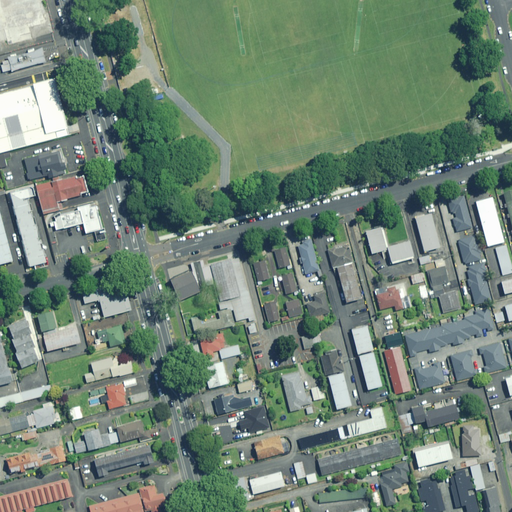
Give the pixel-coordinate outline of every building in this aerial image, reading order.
[(47,24),(40,0),(0,0),(0,42),(6,41),(8,46),(32,40),(29,28),(47,24)] [(139,34),(131,3),(117,7),(125,38),(139,34)] [(10,60),(3,61),(4,64),(2,65),(4,72),(12,70),(13,71),(22,68),(39,63),(48,61),(44,47),(36,50),(17,56),(9,56),(10,60)] [(36,83),(0,92),(0,149),(71,132),(56,76),(36,81),(36,83)] [(58,147),(34,153),(40,175),(63,170),(58,147)] [(80,173),(37,184),(41,200),(84,190),(80,173)] [(6,189),(26,265),(43,260),(23,185),(6,189)] [(511,191),(503,193),(511,228),(511,191)] [(472,228),(464,197),(450,200),(455,218),(453,219),(456,233),(472,228)] [(503,243),(492,198),(476,202),(487,247),(503,243)] [(97,205),(62,214),(57,217),(58,220),(55,221),(57,229),(64,227),(65,228),(84,222),(87,232),(103,227),(97,205)] [(433,214),(418,218),(427,251),(442,247),(433,214)] [(0,227),(0,259),(8,257),(0,227)] [(386,251),(380,228),(366,232),(372,255),(386,251)] [(476,241),(474,236),(458,241),(464,265),(476,262),(480,261),(478,253),(481,252),(478,241),(476,241)] [(312,241),(299,245),(306,274),(319,270),(312,241)] [(391,263),(393,262),(394,264),(413,259),(413,257),(409,243),(387,249),(391,263)] [(350,245),(333,250),(347,303),(364,298),(350,245)] [(511,267),(507,247),(495,250),(503,276),(511,273),(511,267)] [(286,249),(276,252),(280,268),(290,265),(286,249)] [(431,263),(429,256),(419,259),(421,266),(431,263)] [(191,271),(171,278),(183,317),(246,297),(234,257),(206,266),(205,263),(193,266),(191,271)] [(264,262),(254,264),(258,281),(268,279),(264,262)] [(484,263),(468,267),(469,271),(466,272),(467,275),(475,306),(491,301),(487,284),(485,284),(483,277),(487,276),(484,263)] [(449,284),(444,267),(427,271),(435,298),(439,297),(443,313),(459,308),(455,292),(444,295),(442,285),(449,284)] [(292,274),(284,276),(288,292),(296,291),(292,274)] [(424,282),(422,274),(410,277),(413,285),(424,282)] [(511,293),(511,279),(501,283),(505,295),(511,293)] [(124,282),(81,292),(83,303),(97,299),(101,318),(131,311),(124,282)] [(401,298),(407,297),(404,285),(387,289),(388,293),(376,296),(380,310),(394,307),(395,311),(404,309),(401,298)] [(327,297),(307,302),(311,318),(331,312),(327,297)] [(298,300),(286,304),(290,318),(302,314),(298,300)] [(275,302),(266,304),(270,321),(279,319),(275,302)] [(49,308),(34,312),(39,327),(53,324),(49,308)] [(464,317),(465,319),(452,323),(452,322),(440,325),(440,327),(405,336),(410,358),(417,356),(416,353),(429,350),(430,353),(441,350),(440,347),(453,344),(453,346),(464,343),(464,340),(471,339),(470,336),(475,335),(476,338),(483,336),(481,330),(487,329),(487,332),(496,330),(494,324),(493,324),(489,308),(473,312),(474,314),(464,317)] [(503,312),(494,315),(496,324),(505,322),(503,312)] [(22,315),(6,319),(18,363),(34,359),(22,315)] [(255,325),(247,326),(249,335),(257,333),(255,325)] [(368,325),(353,329),(360,354),(374,349),(368,325)] [(108,343),(114,341),(116,349),(129,345),(124,326),(111,330),(111,331),(102,333),(104,339),(106,338),(108,343)] [(80,344),(76,328),(43,337),(47,352),(80,344)] [(321,346),(318,333),(301,338),(304,350),(321,346)] [(399,333),(384,337),(388,350),(383,351),(395,396),(411,392),(399,347),(403,346),(399,333)] [(241,354),(238,346),(227,349),(222,334),(198,341),(204,361),(211,359),(212,363),(221,360),(241,354)] [(507,368),(500,343),(479,349),(480,355),(483,354),(486,367),(484,367),(485,374),(507,368)] [(0,347),(0,382),(9,380),(0,347)] [(339,350),(324,354),(339,410),(354,406),(339,350)] [(472,356),(471,351),(450,356),(457,381),(481,375),(479,369),(474,370),(470,356),(472,356)] [(374,352),(361,356),(369,389),(383,386),(374,352)] [(133,363),(117,367),(115,359),(94,364),(97,374),(89,375),(92,385),(136,373),(133,363)] [(445,383),(439,362),(434,364),(435,367),(421,370),(420,368),(414,369),(420,390),(445,383)] [(229,384),(223,363),(203,368),(209,389),(229,384)] [(266,373),(264,363),(256,364),(258,374),(266,373)] [(305,394),(300,372),(281,377),(290,413),(301,410),(301,407),(312,404),(309,393),(305,394)] [(91,399),(87,400),(90,412),(102,409),(101,404),(107,402),(109,410),(126,405),(124,399),(127,398),(125,389),(137,385),(135,378),(121,382),(122,384),(89,393),(91,399)] [(252,390),(250,382),(237,386),(239,394),(252,390)] [(0,408),(53,394),(51,385),(0,398),(0,408)] [(322,387),(311,390),(313,402),(325,399),(322,387)] [(253,406),(250,394),(234,398),(233,395),(224,397),(223,394),(218,396),(219,399),(214,400),(218,415),(253,406)] [(415,423),(415,425),(426,422),(428,428),(459,420),(455,405),(425,413),(423,406),(411,409),(412,413),(398,417),(401,427),(415,423)] [(33,413),(37,429),(42,428),(55,424),(54,420),(57,419),(53,407),(33,412),(33,413)] [(372,419),(299,439),(302,450),(388,427),(382,407),(370,411),(372,419)] [(314,407),(305,408),(306,416),(315,415),(314,407)] [(0,435),(7,434),(18,431),(35,427),(32,414),(3,421),(2,418),(0,418),(0,435)] [(244,437),(239,417),(228,420),(229,424),(221,426),(225,442),(244,437)] [(117,432),(121,443),(139,439),(140,443),(147,441),(142,421),(116,428),(117,432)] [(481,456),(479,425),(463,425),(463,435),(462,435),(463,457),(481,456)] [(35,427),(18,431),(21,443),(38,438),(37,433),(35,427)] [(103,448),(100,437),(99,431),(91,433),(90,430),(84,432),(86,442),(85,442),(87,452),(103,448)] [(100,437),(103,448),(121,443),(117,432),(100,437)] [(279,437),(254,444),(259,460),(284,454),(279,437)] [(397,439),(318,460),(322,475),(401,454),(397,439)] [(87,452),(85,442),(74,445),(76,454),(87,452)] [(144,442),(90,456),(94,471),(148,457),(144,442)] [(449,442),(416,451),(420,464),(453,456),(449,442)] [(11,473),(38,466),(38,465),(49,461),(50,466),(65,462),(62,447),(49,450),(35,453),(35,452),(7,459),(9,467),(10,467),(11,473)] [(301,462),(293,464),(297,480),(305,478),(301,462)] [(391,489),(407,485),(401,463),(393,466),(395,473),(382,476),(384,484),(381,485),(386,507),(395,504),(391,489)] [(478,511),(474,492),(485,489),(479,466),(454,472),(455,477),(450,478),(452,486),(450,486),(456,509),(465,506),(466,511),(478,511)] [(279,469),(248,477),(252,493),(283,484),(279,469)] [(246,474),(220,481),(227,505),(253,497),(246,474)] [(317,482),(315,474),(306,476),(308,485),(317,482)] [(69,480),(0,496),(0,511),(8,511),(73,496),(69,480)] [(431,482),(430,480),(420,482),(422,489),(418,490),(421,502),(427,501),(429,508),(423,509),(423,511),(442,511),(445,511),(440,490),(438,490),(436,481),(431,482)] [(155,484),(140,488),(146,511),(151,509),(152,511),(162,511),(161,507),(167,505),(164,492),(157,494),(155,484)] [(365,499),(364,489),(318,494),(320,504),(365,499)] [(499,511),(495,489),(482,491),(486,511),(499,511)] [(144,511),(140,493),(90,506),(91,511),(144,511)] [(299,511),(296,501),(287,503),(289,511),(299,511)]
